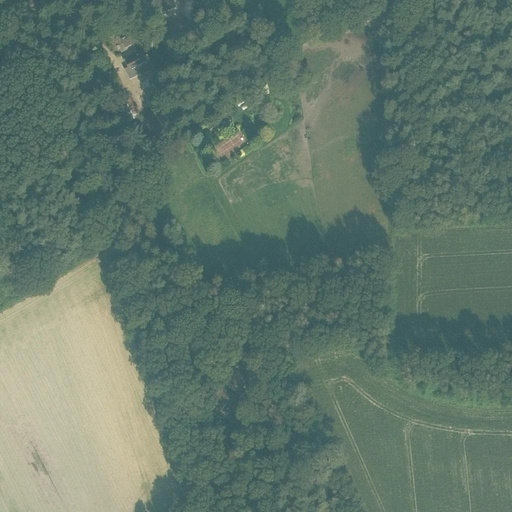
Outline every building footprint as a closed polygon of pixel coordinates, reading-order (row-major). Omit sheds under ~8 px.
[(149,0),(153,15),(176,8),(173,0),(149,0)] [(134,34),(121,41),(125,48),(132,45),(138,55),(126,61),(129,66),(127,68),(128,70),(125,71),(130,81),(140,76),(140,77),(153,71),(149,64),(150,63),(134,34)] [(129,132),(144,124),(130,98),(115,106),(129,132)] [(221,160),(245,145),(239,134),(214,149),(221,160)] [(199,309),(175,317),(176,317),(179,326),(192,322),(194,328),(204,325),(199,310),(199,309)] [(244,386),(253,363),(247,361),(246,365),(245,364),(243,367),(232,363),(230,367),(229,367),(225,379),(244,386)] [(244,393),(238,401),(222,388),(211,401),(219,407),(222,410),(226,404),(231,409),(228,412),(236,419),(251,399),(244,393)]
